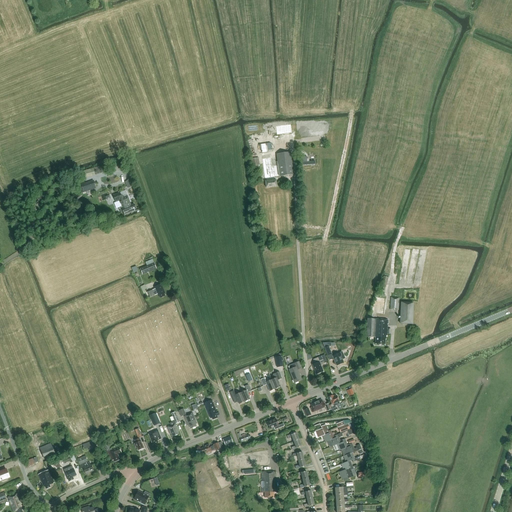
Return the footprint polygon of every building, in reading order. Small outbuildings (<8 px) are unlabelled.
[(290,152),(276,154),(277,161),(277,162),(263,164),(265,181),(266,188),(277,186),(276,177),(293,174),(290,152)] [(252,173),(261,172),(258,158),(250,159),(252,173)] [(96,188),(93,180),(81,184),(84,192),(96,188)] [(119,201),(122,207),(118,208),(120,213),(123,212),(124,216),(129,214),(129,213),(134,211),(134,210),(136,209),(134,204),(131,206),(127,196),(123,198),(121,192),(113,195),(116,202),(119,201)] [(156,269),(154,263),(140,269),(142,275),(156,269)] [(379,291),(384,292),(389,278),(384,276),(379,291)] [(164,294),(165,293),(161,284),(154,287),(155,289),(148,292),(150,297),(159,294),(160,298),(165,296),(164,294)] [(390,310),(399,310),(399,298),(391,297),(390,310)] [(414,324),(415,302),(401,302),(401,323),(414,324)] [(391,334),(391,329),(388,329),(388,320),(368,319),(367,337),(374,337),(375,337),(376,337),(375,344),(385,345),(385,339),(386,339),(386,336),(387,336),(387,334),(391,334)] [(328,356),(332,354),(329,346),(331,346),(331,342),(322,343),(324,348),(328,356)] [(342,352),(332,356),(337,366),(344,363),(342,359),(345,358),(342,352)] [(323,371),(321,365),(324,363),(327,361),(325,355),(313,360),(315,364),(312,365),(316,374),(323,371)] [(298,370),(302,368),(299,361),(289,366),(290,369),(289,370),(295,383),(302,380),(298,370)] [(275,374),(277,378),(272,380),(275,389),(281,387),(278,380),(282,378),(279,372),(275,374)] [(270,391),(275,389),(272,380),(266,382),(264,378),(261,380),(263,386),(267,384),(270,391)] [(248,393),(251,391),(249,385),(245,386),(246,390),(241,393),(245,402),(250,399),(248,393)] [(239,404),(245,402),(241,393),(236,395),(234,391),(230,392),(233,399),(236,397),(239,404)] [(329,397),(332,404),(331,405),(333,411),(339,409),(341,408),(342,407),(340,403),(339,402),(337,403),(336,402),(339,401),(338,400),(339,400),(338,399),(337,396),(333,397),(333,396),(329,397)] [(212,400),(204,403),(210,418),(212,418),(212,419),(217,418),(216,416),(219,415),(218,411),(216,412),(212,400)] [(312,412),(318,410),(326,407),(327,411),(331,410),(328,404),(325,405),(324,402),(323,402),(322,400),(311,405),(312,407),(311,408),(312,412)] [(179,422),(176,415),(175,412),(171,414),(175,421),(170,423),(171,426),(167,427),(170,434),(171,433),(173,436),(178,434),(177,432),(179,431),(176,424),(179,422)] [(160,423),(156,413),(150,416),(154,426),(160,423)] [(197,423),(194,417),(192,413),(184,416),(188,426),(189,426),(191,428),(196,426),(195,424),(197,423)] [(283,423),(279,425),(276,419),(267,422),(270,429),(274,427),(275,430),(284,426),(283,423)] [(350,429),(348,424),(338,428),(340,433),(350,429)] [(326,425),(324,425),(322,426),(322,428),(316,431),(319,437),(323,435),(327,434),(329,433),(329,431),(326,425)] [(333,436),(331,430),(329,431),(329,433),(327,434),(323,435),(326,442),(330,440),(334,438),(336,437),(336,435),(333,436)] [(160,434),(158,431),(155,432),(148,434),(152,442),(153,442),(154,444),(158,442),(157,440),(161,439),(160,434)] [(294,432),(284,436),(286,441),(296,437),(294,432)] [(343,440),(341,441),(339,437),(343,436),(342,433),(336,435),(336,437),(334,438),(330,440),(333,446),(337,444),(341,443),(343,442),(343,440)] [(225,445),(228,444),(228,446),(233,444),(230,437),(223,440),(225,445)] [(296,437),(286,441),(288,446),(298,442),(296,437)] [(138,451),(144,448),(142,442),(141,442),(141,441),(140,441),(139,438),(134,440),(136,443),(134,444),(136,448),(137,448),(138,451)] [(349,444),(348,445),(345,439),(343,440),(343,442),(341,443),(337,444),(340,451),(344,449),(348,447),(350,446),(349,444)] [(94,440),(83,444),(85,451),(97,446),(94,440)] [(298,442),(288,446),(290,451),(299,447),(298,442)] [(51,443),(40,447),(44,457),(55,452),(51,443)] [(212,452),(211,450),(215,449),(216,451),(220,449),(218,443),(213,444),(214,445),(210,447),(209,444),(205,446),(206,447),(200,449),(202,454),(206,452),(207,454),(212,452)] [(357,448),(354,449),(352,443),(349,444),(350,446),(348,447),(344,449),(347,455),(353,453),(358,451),(357,448)] [(114,462),(119,460),(118,455),(122,453),(119,447),(112,450),(112,448),(110,449),(108,444),(104,446),(106,450),(107,450),(111,461),(113,460),(114,462)] [(299,447),(290,451),(291,456),(301,452),(299,447)] [(301,452),(291,456),(293,461),(303,457),(301,452)] [(355,458),(353,453),(347,455),(344,456),(346,462),(350,461),(352,460),(353,462),(360,459),(359,457),(355,458)] [(85,474),(86,474),(87,475),(89,473),(94,471),(91,464),(90,465),(90,462),(88,463),(87,462),(86,456),(77,460),(81,469),(83,468),(85,474)] [(303,457),(293,461),(295,467),(305,463),(303,457)] [(351,470),(353,469),(358,467),(357,465),(353,467),(350,461),(346,462),(341,464),(344,470),(348,469),(350,468),(351,470)] [(72,477),(76,475),(72,466),(64,470),(69,481),(73,479),(72,477)] [(348,478),(351,477),(353,476),(351,470),(350,468),(348,469),(344,470),(339,472),(342,478),(348,476),(348,478)] [(6,478),(9,477),(6,470),(0,471),(0,480),(2,480),(3,481),(7,480),(6,478)] [(49,470),(38,475),(44,487),(45,487),(46,489),(51,487),(50,485),(53,483),(54,483),(49,470)] [(276,493),(276,472),(263,472),(263,473),(261,473),(261,481),(264,481),(264,488),(261,488),(261,493),(265,493),(265,498),(274,498),(274,493),(276,493)] [(343,489),(347,489),(347,486),(346,486),(343,487),(343,488),(335,488),(336,495),(343,494),(343,493),(343,489)] [(145,491),(144,494),(138,491),(134,499),(138,501),(138,502),(145,506),(149,497),(150,494),(145,491)] [(344,500),(344,499),(343,496),(348,495),(348,493),(343,493),(343,494),(336,495),(336,501),(344,500)] [(22,511),(22,510),(23,510),(21,504),(18,494),(8,497),(13,511),(17,511),(22,511)] [(344,507),(344,506),(344,502),(348,501),(348,499),(344,499),(344,500),(336,501),(336,507),(344,507)]
